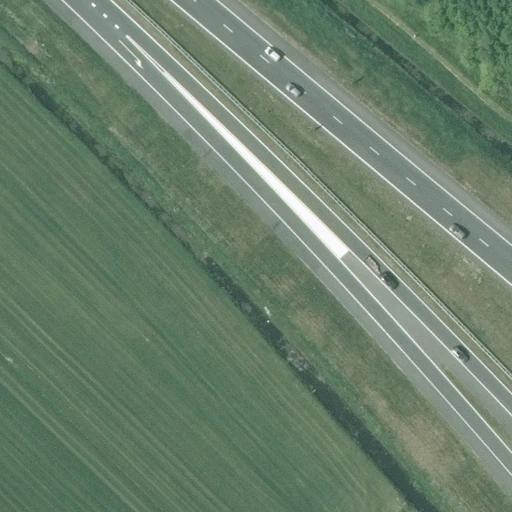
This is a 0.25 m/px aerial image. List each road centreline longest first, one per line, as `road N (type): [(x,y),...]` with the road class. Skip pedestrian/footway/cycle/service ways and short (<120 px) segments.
road 1 (motorway): [(125,37),(511,468)]
road 2 (motorway): [(125,37),(359,249),(511,406)]
road 3 (motorway): [(511,270),(193,0)]
